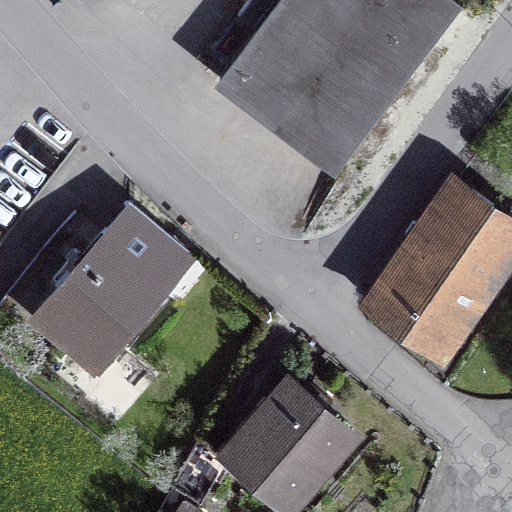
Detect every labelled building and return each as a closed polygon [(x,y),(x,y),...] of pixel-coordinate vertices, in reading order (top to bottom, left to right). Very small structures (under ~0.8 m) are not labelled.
[(461,3),(457,0),(274,0),(220,72),(340,163),(461,3)] [(511,245),(511,215),(456,176),(370,300),(440,349),(511,245)] [(129,199),(80,255),(82,257),(36,311),(99,366),(121,341),(117,337),(161,287),(176,300),(206,266),(129,199)] [(289,377),(229,446),(289,499),(349,430),(289,377)] [(200,434),(174,481),(200,499),(225,454),(200,434)] [(184,498),(174,511),(201,511),(195,505),(184,498)]
